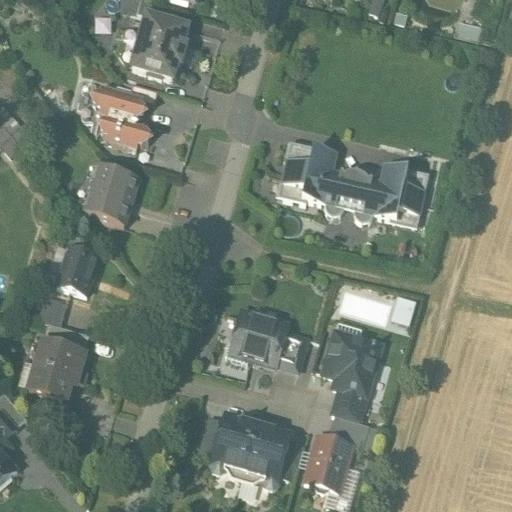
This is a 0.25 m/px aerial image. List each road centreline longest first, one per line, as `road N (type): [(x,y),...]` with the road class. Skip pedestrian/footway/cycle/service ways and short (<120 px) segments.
road 1 (residential): [(133,511),(274,0)]
road 2 (track): [(209,245),(449,299),(511,79)]
road 3 (track): [(449,299),(387,511)]
